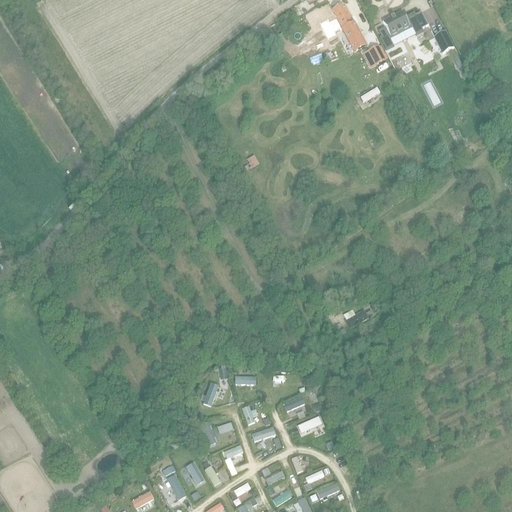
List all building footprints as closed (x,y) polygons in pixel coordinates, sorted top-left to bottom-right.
[(329,20),(322,24),(324,29),(329,39),(336,36),(337,36),(335,33),(342,29),(354,52),(366,47),(361,38),(347,11),(345,12),(342,5),(332,11),(337,20),(331,23),(329,20)] [(386,30),(377,34),(387,52),(395,48),(391,40),(412,29),(416,36),(424,32),(423,30),(428,27),(421,13),(415,16),(413,14),(405,18),(402,14),(383,24),(386,30)] [(445,32),(434,38),(442,54),(454,48),(445,32)] [(362,55),(370,69),(386,61),(378,46),(362,55)] [(450,55),(457,70),(462,67),(455,53),(450,55)] [(244,168),(247,172),(258,166),(254,157),(247,161),(249,165),(244,168)] [(364,312),(345,323),(349,330),(368,320),(368,319),(373,316),(370,312),(365,314),(364,312)] [(294,378),(273,381),(274,386),(295,383),(294,378)] [(219,389),(212,386),(205,406),(212,409),(219,389)] [(303,399),(285,407),(288,413),(306,405),(303,399)] [(250,408),(243,411),(249,427),(256,424),(254,419),(259,417),(257,411),(252,413),(250,408)] [(311,421),(293,430),(296,435),(314,427),(311,421)] [(324,426),(320,427),(322,433),(329,431),(327,422),(323,423),(324,426)] [(199,428),(208,449),(218,445),(209,424),(199,428)] [(230,424),(217,429),(219,435),(232,431),(230,424)] [(274,429),(253,436),(255,444),(277,436),(274,429)] [(194,443),(189,447),(193,452),(198,448),(194,443)] [(241,447),(225,454),(228,461),(244,454),(241,447)] [(304,473),(298,459),(293,461),(299,475),(304,473)] [(184,468),(196,488),(205,482),(193,463),(184,468)] [(173,467),(163,472),(166,477),(175,472),(173,467)] [(212,468),(206,472),(216,488),(222,484),(212,468)] [(233,468),(228,471),(231,477),(236,475),(233,468)] [(323,472),(307,480),(309,485),(326,478),(323,472)] [(284,473),(266,482),(270,488),(287,479),(284,473)] [(165,481),(177,501),(186,496),(174,476),(165,481)] [(249,485),(235,493),(238,498),(252,490),(249,485)] [(337,486),(319,494),(321,501),(340,493),(337,486)] [(151,493),(133,504),(136,511),(155,501),(151,493)] [(197,493),(191,496),(194,501),(200,498),(197,493)] [(289,493),(274,502),(278,509),(293,499),(289,493)] [(311,511),(306,501),(301,503),(304,511),(311,511)]
